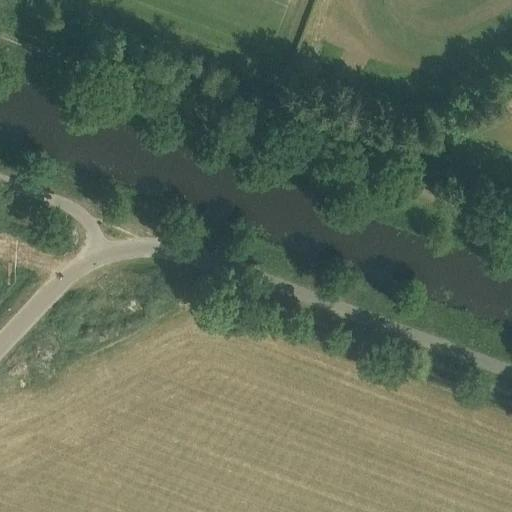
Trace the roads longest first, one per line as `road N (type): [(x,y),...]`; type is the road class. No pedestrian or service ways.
road 1 (unclassified): [(511,375),(179,252),(141,248),(104,256)]
road 2 (unclassified): [(0,349),(79,268),(104,256)]
